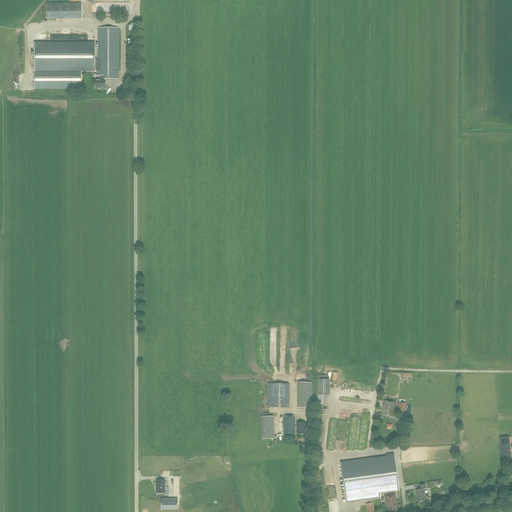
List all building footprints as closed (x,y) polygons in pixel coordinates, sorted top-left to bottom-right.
[(48,3),(48,18),(82,17),(82,2),(48,3)] [(118,28),(98,28),(98,60),(95,60),(95,71),(98,71),(98,75),(100,75),(100,80),(93,80),(93,88),(104,88),(104,79),(118,79),(118,28)] [(95,71),(95,60),(95,42),(34,42),(34,88),(81,88),(81,71),(95,71)] [(298,382),(298,408),(311,408),(312,383),(298,382)] [(268,383),(268,407),(289,407),(289,384),(268,383)] [(319,389),(319,399),(323,399),(323,403),(327,403),(327,389),(319,389)] [(393,418),(396,403),(384,401),(382,416),(393,418)] [(274,439),(274,416),(261,417),(262,439),(274,439)] [(295,434),(294,416),(284,417),(284,434),(295,434)] [(510,459),(508,437),(500,438),(501,459),(510,459)] [(398,490),(394,457),(340,464),(345,502),(380,497),(380,493),(398,490)] [(157,480),(156,493),(164,493),(165,480),(157,480)] [(426,501),(423,489),(426,489),(425,485),(420,486),(420,490),(416,490),(418,502),(426,501)] [(225,488),(209,494),(211,499),(213,499),(217,508),(213,510),(214,511),(217,510),(217,511),(225,511),(233,509),(225,488)] [(395,496),(385,498),(387,507),(388,507),(388,511),(396,511),(396,505),(395,496)] [(161,500),(161,510),(177,510),(177,499),(161,500)]
